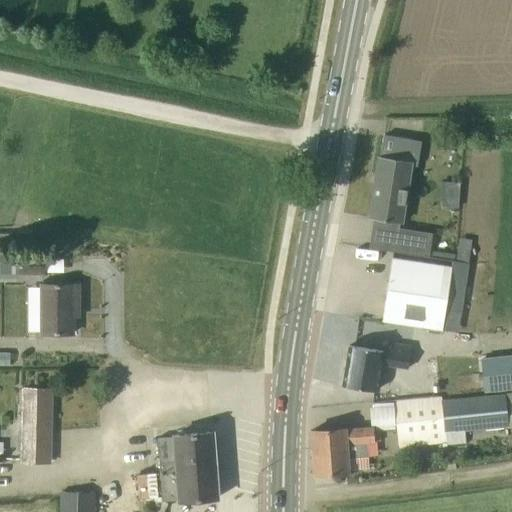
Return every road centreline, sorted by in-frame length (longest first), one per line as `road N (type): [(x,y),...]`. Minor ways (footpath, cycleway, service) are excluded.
road 1 (primary): [(283,511),(296,322),(356,0)]
road 2 (track): [(0,77),(303,138)]
road 3 (track): [(337,101),(377,108),(511,105)]
